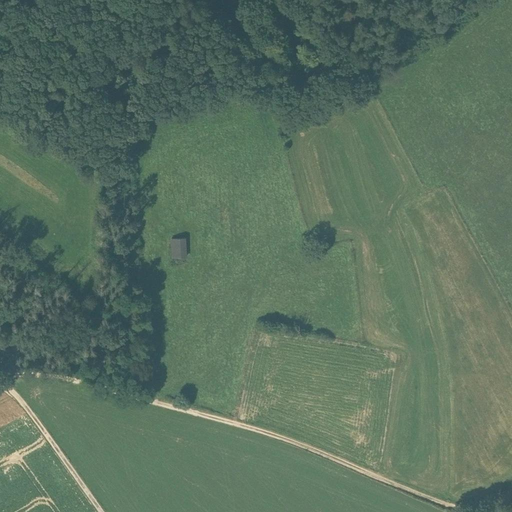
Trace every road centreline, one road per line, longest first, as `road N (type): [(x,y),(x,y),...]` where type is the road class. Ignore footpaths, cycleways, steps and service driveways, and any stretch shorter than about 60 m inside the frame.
road 1 (track): [(0,378),(77,381),(228,422),(469,511)]
road 2 (track): [(0,378),(100,511)]
